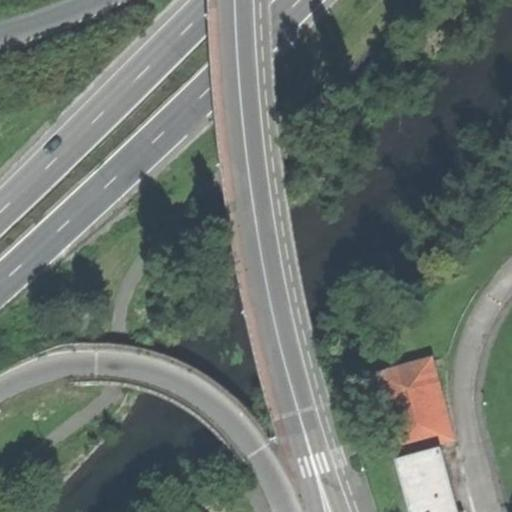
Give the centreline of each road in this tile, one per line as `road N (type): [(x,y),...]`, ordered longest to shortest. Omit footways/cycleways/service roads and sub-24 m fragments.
road 1 (unclassified): [(298,412),(246,168),(230,0)]
road 2 (primary): [(0,285),(300,0)]
road 3 (trunk): [(0,390),(67,364),(122,367),(191,389),(237,426),(289,511)]
road 4 (primary): [(214,0),(0,212)]
